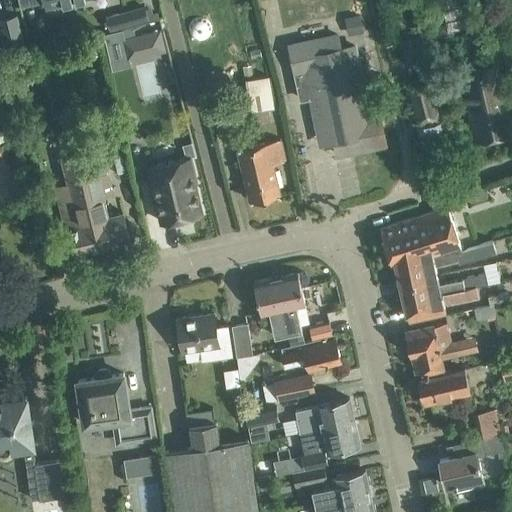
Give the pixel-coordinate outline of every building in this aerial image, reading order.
[(469,25),(467,12),(464,0),(441,0),(445,19),(447,30),(469,25)] [(144,7),(124,12),(125,16),(128,26),(148,20),(145,11),(144,7)] [(16,14),(0,18),(0,28),(6,53),(25,48),(16,14)] [(360,14),(345,17),(348,35),(363,32),(360,14)] [(205,40),(209,38),(211,34),(212,29),(211,25),(209,21),(205,19),(200,18),(196,19),(192,21),(190,25),(189,30),(190,34),(192,38),(196,40),(201,41),(205,40)] [(122,29),(104,33),(113,68),(131,64),(122,29)] [(165,53),(159,30),(140,35),(146,58),(165,53)] [(337,35),(289,45),(296,73),(301,98),(311,96),(318,129),(332,126),(338,154),(385,144),(379,116),(369,118),(353,46),(340,49),(337,35)] [(405,63),(421,61),(416,35),(401,37),(405,63)] [(84,45),(82,51),(84,57),(89,60),(95,58),(98,52),(96,46),(90,43),(84,45)] [(164,59),(134,65),(140,98),(170,92),(164,59)] [(511,131),(511,117),(510,111),(504,85),(511,83),(506,62),(460,74),(476,140),(511,131)] [(274,106),(268,77),(268,76),(245,80),(250,111),(247,112),(249,123),(270,120),(268,107),(274,106)] [(417,132),(443,126),(433,77),(407,82),(417,132)] [(20,84),(25,103),(38,100),(33,81),(20,84)] [(240,150),(247,181),(251,200),(279,194),(271,163),(284,160),(279,141),(240,150)] [(130,240),(125,221),(122,212),(108,216),(102,195),(112,193),(100,144),(62,154),(69,184),(55,188),(63,220),(76,217),(78,228),(70,230),(76,254),(130,240)] [(190,156),(149,166),(153,186),(155,192),(162,222),(176,219),(184,217),(201,213),(194,183),(196,182),(190,156)] [(456,252),(462,251),(450,207),(463,203),(458,190),(430,199),(433,211),(380,228),(392,266),(397,265),(454,247),(456,252)] [(493,242),(462,251),(456,252),(454,247),(397,265),(402,286),(439,277),(436,265),(457,260),(458,263),(496,252),(493,242)] [(402,286),(405,302),(499,280),(495,262),(483,265),(485,273),(440,284),(439,277),(402,286)] [(276,276),(288,332),(301,329),(296,305),(305,303),(298,271),(276,276)] [(288,332),(276,276),(254,281),(261,313),(270,311),(275,335),(288,332)] [(500,281),(499,280),(405,302),(409,318),(446,309),(445,303),(479,295),(477,287),(500,281)] [(491,305),(475,309),(476,319),(493,314),(491,305)] [(233,355),(228,325),(216,327),(214,311),(177,317),(182,351),(201,348),(202,356),(202,360),(233,355)] [(313,324),(309,325),(312,339),(326,336),(328,335),(332,334),(331,331),(329,320),(313,324)] [(231,325),(237,358),(252,355),(253,354),(248,322),(231,325)] [(475,337),(458,341),(450,343),(446,322),(406,331),(411,352),(412,351),(417,371),(427,369),(428,370),(426,370),(426,373),(428,372),(428,373),(445,369),(443,358),(478,350),(475,337)] [(285,350),(281,351),(285,366),(306,361),(308,368),(341,360),(335,338),(327,340),(326,336),(312,339),(284,346),(285,350)] [(511,356),(500,359),(504,380),(511,377),(511,356)] [(424,403),(437,400),(438,404),(442,407),(446,409),(450,408),(453,405),(455,400),(454,396),(470,392),(465,368),(418,379),(424,403)] [(157,438),(155,425),(152,406),(129,409),(123,373),(110,375),(109,371),(106,369),(98,370),(96,373),(96,377),(78,380),(85,423),(112,419),(116,444),(157,438)] [(263,385),(266,401),(314,392),(311,374),(274,381),(275,382),(263,385)] [(0,435),(9,434),(10,441),(24,443),(32,498),(39,497),(35,463),(33,443),(29,416),(26,396),(1,399),(2,403),(0,403),(0,435)] [(295,410),(299,432),(354,421),(349,397),(317,404),(317,405),(295,410)] [(244,407),(247,422),(276,416),(273,401),(244,407)] [(174,511),(259,511),(246,424),(230,427),(232,441),(220,443),(217,422),(213,422),(211,410),(187,413),(192,447),(166,451),(174,511)] [(359,444),(354,421),(299,432),(303,449),(305,448),(306,455),(327,451),(340,448),(344,447),(359,444)] [(511,423),(511,422),(500,424),(502,434),(511,431),(511,423)] [(503,449),(499,434),(483,437),(486,453),(503,449)] [(454,456),(439,459),(445,486),(453,484),(455,490),(472,486),(471,484),(485,481),(484,477),(479,454),(486,453),(483,437),(451,443),(454,456)] [(306,455),(305,455),(307,467),(346,459),(344,447),(340,448),(327,451),(306,455)] [(158,453),(124,458),(127,476),(161,470),(158,453)] [(60,459),(35,463),(39,497),(39,499),(65,495),(60,459)] [(293,471),(296,486),(327,480),(324,465),(293,471)] [(312,489),(315,504),(370,492),(365,469),(345,473),(333,476),(334,484),(312,489)] [(257,478),(261,511),(262,511),(275,510),(270,476),(257,478)] [(374,511),(370,492),(315,504),(316,511),(374,511)]
